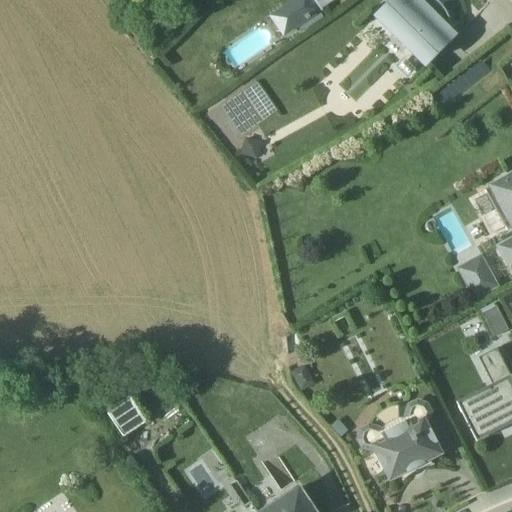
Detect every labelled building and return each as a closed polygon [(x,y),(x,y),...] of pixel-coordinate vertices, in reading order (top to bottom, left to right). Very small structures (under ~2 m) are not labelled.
[(291,0),(266,17),(280,39),(319,13),(319,12),(335,0),(291,0)] [(417,0),(388,0),(371,18),(423,70),(455,36),(454,36),(417,0)] [(382,52),(344,88),(363,109),(402,73),(382,52)] [(485,195),(472,202),(491,235),(503,229),(505,231),(508,229),(511,236),(492,247),(506,272),(511,269),(511,174),(482,191),(485,195)] [(452,256),(472,244),(449,204),(429,215),(452,256)] [(453,268),(472,301),(496,287),(478,255),(453,268)] [(480,311),(493,337),(508,330),(495,304),(480,311)] [(490,432),(491,434),(498,430),(496,426),(505,421),(507,424),(511,421),(511,381),(511,382),(494,350),(476,359),(490,386),(455,403),(472,436),(475,435),(477,438),(490,432)] [(312,384),(303,366),(289,373),(299,391),(312,384)] [(122,391),(100,405),(122,438),(145,423),(129,400),(128,400),(122,391)] [(374,455),(387,481),(398,476),(401,480),(400,481),(401,482),(407,476),(414,472),(423,469),(432,467),(432,465),(429,465),(428,460),(438,455),(425,429),(430,412),(424,403),(420,401),(415,400),(411,402),(405,405),(403,410),(397,409),(396,407),(392,407),(386,409),(378,413),(373,419),(382,426),(380,429),(367,424),(357,430),(354,440),(358,449),(374,455)] [(312,511),(295,486),(256,511),(312,511)]
